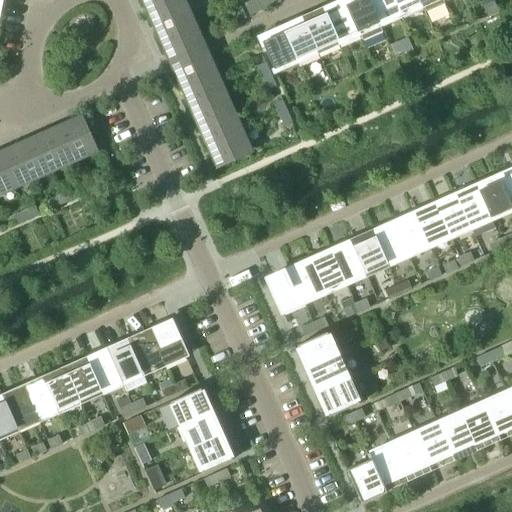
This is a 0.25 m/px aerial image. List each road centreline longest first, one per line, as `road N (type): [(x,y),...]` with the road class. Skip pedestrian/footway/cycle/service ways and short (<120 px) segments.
road 1 (residential): [(207,274),(511,138)]
road 2 (residential): [(207,274),(121,80),(123,27),(112,0)]
road 3 (residential): [(313,511),(207,274)]
road 4 (residential): [(0,365),(207,274)]
road 5 (residential): [(391,511),(511,457)]
